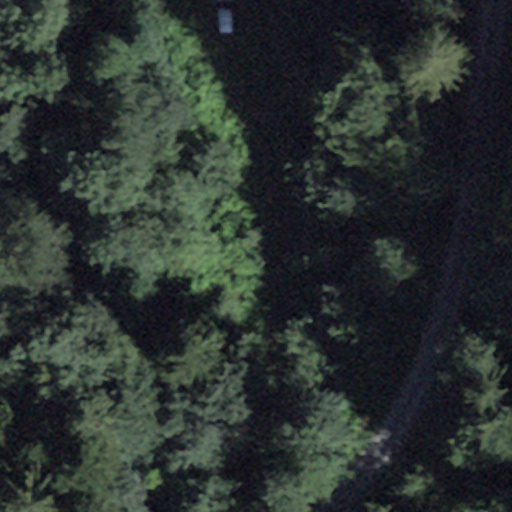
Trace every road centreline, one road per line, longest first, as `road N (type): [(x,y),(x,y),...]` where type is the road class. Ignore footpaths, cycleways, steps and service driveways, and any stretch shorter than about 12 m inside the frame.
road 1 (unclassified): [(329,511),(402,420),(448,302),(495,0)]
road 2 (track): [(234,511),(261,330),(185,0)]
